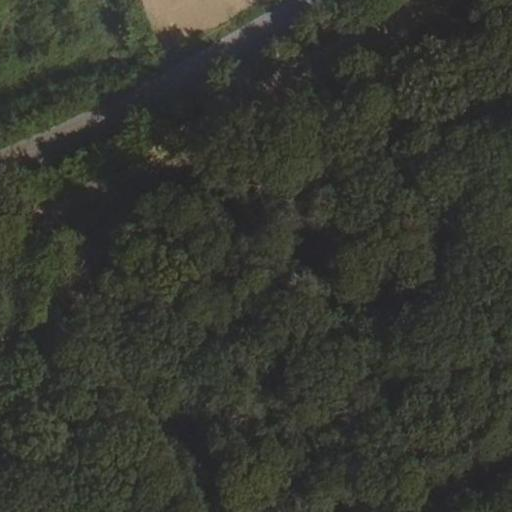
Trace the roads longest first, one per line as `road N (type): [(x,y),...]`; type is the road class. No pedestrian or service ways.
road 1 (track): [(61,132),(66,218),(251,511)]
road 2 (tertiary): [(312,0),(170,85),(0,158)]
road 3 (track): [(66,218),(52,289),(0,341)]
